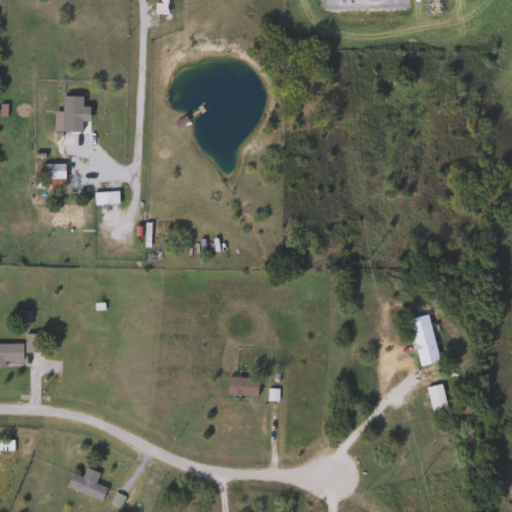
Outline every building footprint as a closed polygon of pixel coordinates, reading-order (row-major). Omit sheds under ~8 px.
[(47,190),(47,166),(60,166),(60,190),(47,190)] [(115,204),(91,204),(91,193),(115,193),(115,204)] [(45,228),(45,209),(78,209),(78,228),(45,228)] [(414,365),(406,318),(425,315),(434,361),(414,365)] [(21,333),(38,333),(38,353),(21,353),(21,333)] [(0,344),(19,344),(19,363),(0,363),(0,344)] [(255,377),(255,396),(224,396),(224,377),(255,377)] [(443,409),(428,412),(423,387),(438,384),(443,409)] [(0,441),(10,441),(10,451),(0,451),(0,441)] [(63,487),(69,473),(104,487),(98,501),(63,487)]
